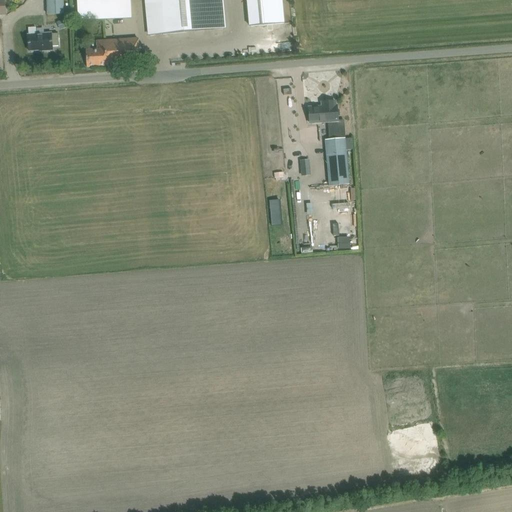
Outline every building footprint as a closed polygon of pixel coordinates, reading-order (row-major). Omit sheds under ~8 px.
[(47,0),(47,15),(65,14),(64,0),(47,0)] [(76,0),(78,21),(132,17),(131,0),(76,0)] [(146,0),(150,36),(224,29),(221,0),(146,0)] [(284,24),(282,0),(247,0),(250,27),(284,24)] [(65,19),(56,22),(60,30),(68,27),(65,19)] [(27,35),(28,52),(39,51),(39,52),(54,51),(53,46),(59,46),(58,33),(52,34),(52,33),(37,34),(36,27),(28,28),(29,35),(27,35)] [(97,41),(97,49),(86,50),(87,68),(147,64),(146,54),(139,54),(138,39),(97,41)] [(329,140),(346,138),(344,120),(338,121),(337,116),(337,106),(336,106),(336,102),(328,102),(328,106),(321,107),(309,108),(310,124),(320,123),(328,122),(329,140)] [(325,141),(330,186),(349,185),(348,168),(346,150),(353,149),(352,138),(346,138),(329,140),(325,141)] [(279,200),(269,201),(271,227),(281,226),(279,200)]
